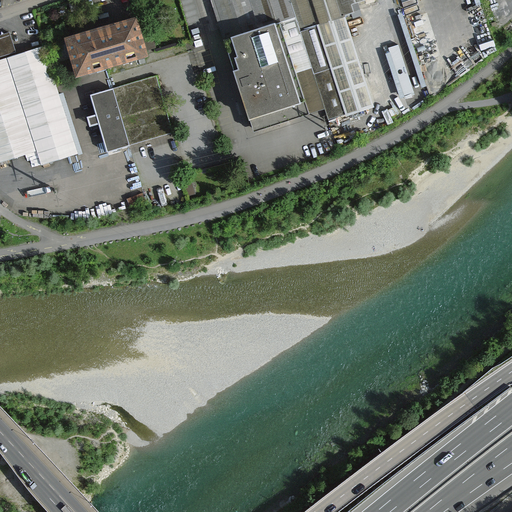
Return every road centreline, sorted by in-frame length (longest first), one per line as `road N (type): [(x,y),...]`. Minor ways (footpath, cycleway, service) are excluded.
road 1 (motorway): [(511,372),(322,511)]
road 2 (motorway): [(511,408),(383,511)]
